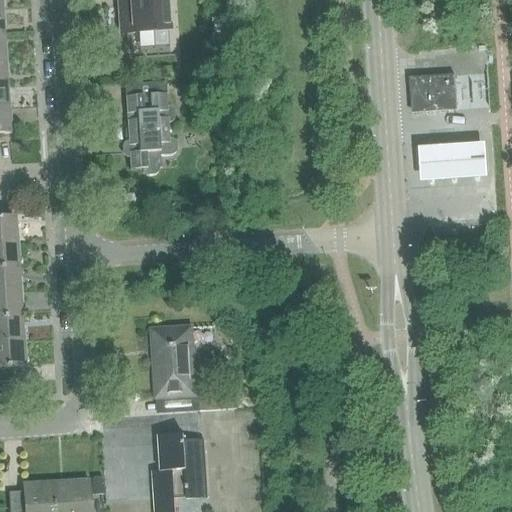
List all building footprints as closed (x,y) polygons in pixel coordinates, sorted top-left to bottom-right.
[(118,0),(121,34),(169,31),(167,0),(118,0)] [(462,107),(460,73),(415,76),(416,91),(418,91),(419,110),(462,107)] [(167,107),(166,95),(165,85),(124,88),(130,172),(142,171),(142,173),(143,175),(144,176),(145,177),(147,177),(148,178),(149,178),(151,178),(153,178),(154,177),(156,176),(157,175),(158,173),(159,172),(159,170),(171,169),(170,158),(171,157),(173,156),(174,155),(175,154),(175,152),(175,151),(176,150),(176,148),(175,147),(175,145),(174,144),(174,143),(172,141),(171,140),(170,140),(169,139),(168,125),(170,124),(171,123),(172,122),(173,121),(174,119),(174,118),(174,116),(174,115),(174,113),(173,112),(172,111),(171,110),(170,109),(168,108),(167,107)] [(11,88),(11,105),(27,105),(26,88),(11,88)] [(449,109),(424,110),(427,146),(412,147),(415,183),(490,178),(487,143),(452,145),(449,109)] [(8,111),(0,111),(0,135),(9,135),(8,111)] [(0,219),(0,246),(17,245),(15,219),(0,219)] [(0,246),(0,270),(18,270),(17,245),(0,246)] [(0,270),(0,295),(20,294),(18,270),(0,270)] [(0,295),(0,320),(21,319),(20,294),(0,295)] [(0,320),(0,345),(23,344),(21,319),(0,320)] [(157,400),(196,397),(191,329),(153,331),(157,400)] [(0,345),(0,382),(11,382),(10,370),(25,369),(23,344),(0,345)] [(235,393),(199,396),(200,413),(237,410),(235,393)] [(161,473),(153,473),(156,511),(176,511),(176,501),(208,498),(204,441),(185,443),(185,436),(159,438),(161,473)] [(24,494),(9,494),(9,511),(89,511),(88,481),(24,485),(24,494)]
